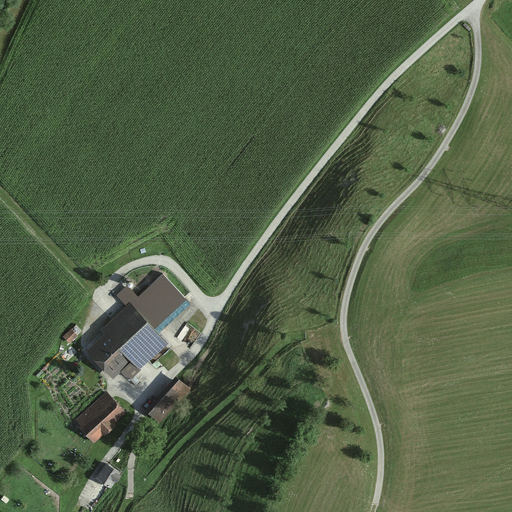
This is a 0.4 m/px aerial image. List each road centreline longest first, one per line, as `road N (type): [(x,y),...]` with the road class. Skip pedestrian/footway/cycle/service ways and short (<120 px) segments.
road 1 (track): [(375,511),(381,428),(345,333),(346,307),(365,248),(453,137),(473,94),(480,65),(474,9)]
road 2 (unknown): [(110,375),(87,335),(105,284),(123,263),(164,257),(200,295),(225,300)]
